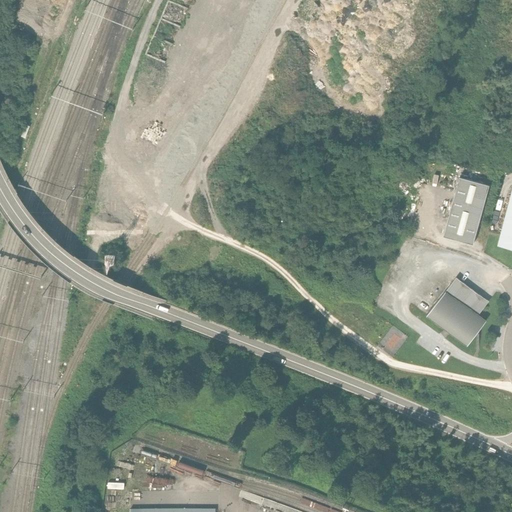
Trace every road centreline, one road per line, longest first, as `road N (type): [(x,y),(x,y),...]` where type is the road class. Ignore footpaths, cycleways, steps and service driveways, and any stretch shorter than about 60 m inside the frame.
road 1 (track): [(511,386),(377,360),(253,248),(128,193),(113,149),(117,121),(157,0)]
road 2 (secondary): [(0,185),(39,241),(103,286),(489,446)]
